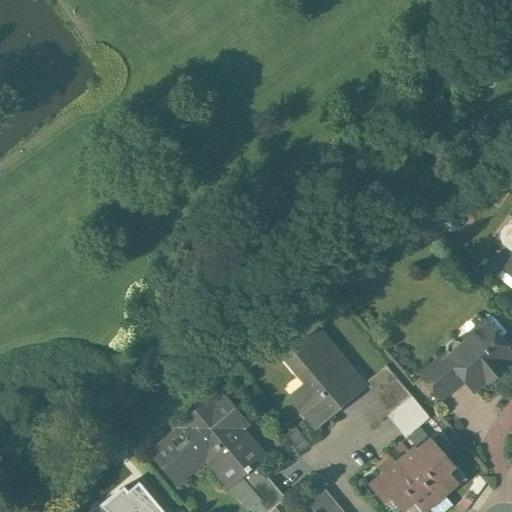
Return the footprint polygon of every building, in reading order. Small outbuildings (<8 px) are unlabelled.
[(511,224),(510,224),(504,227),(500,232),(500,238),(502,244),(511,251),(511,224)] [(511,255),(503,267),(511,273),(511,255)] [(511,356),(484,324),(460,344),(457,342),(454,341),(451,342),(448,343),(446,346),(445,349),(446,352),(447,355),(444,357),(463,379),(472,389),(484,379),(486,382),(502,369),(500,366),(511,356)] [(362,386),(317,331),(287,356),(307,380),(301,385),(307,392),(295,403),(314,426),(362,386)] [(444,357),(421,376),(439,398),(463,379),(444,357)] [(384,365),(363,383),(388,413),(410,395),(384,365)] [(211,399),(179,426),(189,437),(176,448),(168,439),(152,453),(175,481),(205,456),(228,484),(238,476),(239,477),(255,464),(262,458),(233,424),(239,419),(220,396),(213,401),(211,399)] [(417,450),(414,447),(408,452),(401,444),(394,450),(401,458),(394,463),(392,460),(379,471),(381,474),(368,486),(384,505),(390,500),(400,511),(412,501),(421,511),(457,482),(447,471),(453,466),(430,438),(417,450)] [(157,498),(125,460),(101,480),(114,495),(100,507),(103,511),(165,511),(164,511),(155,499),(157,498)] [(255,464),(239,477),(238,476),(228,484),(251,511),(267,511),(284,498),(255,464)] [(184,511),(175,502),(164,511),(165,511),(184,511)]
